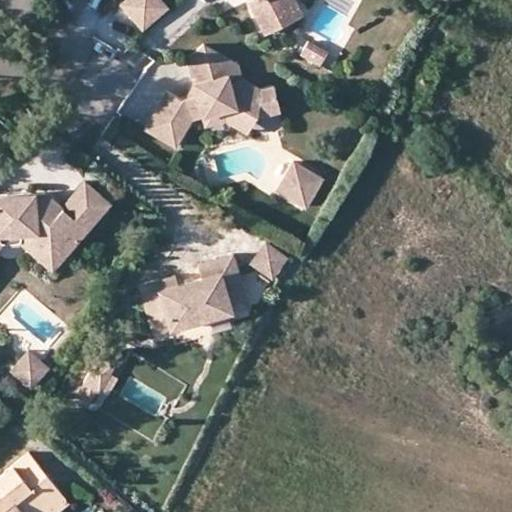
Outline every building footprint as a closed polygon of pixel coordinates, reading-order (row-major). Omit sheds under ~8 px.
[(159,0),(123,0),(121,3),(141,26),(165,6),(159,0)] [(246,0),(263,32),(294,16),(286,0),(246,0)] [(286,0),(294,16),(302,12),(295,0),(286,0)] [(318,63),(326,50),(308,38),(300,52),(318,63)] [(280,129),(284,105),(270,102),(251,91),(248,76),(215,55),(197,66),(200,91),(207,92),(207,101),(205,102),(192,104),(186,108),(165,94),(145,126),(174,144),(191,117),(202,115),(204,125),(226,121),(225,110),(240,113),(256,126),(280,129)] [(201,92),(192,104),(205,102),(207,101),(207,92),(200,91),(201,92)] [(242,138),(256,126),(240,113),(225,110),(226,121),(242,138)] [(305,205),(323,175),(295,158),(278,187),(305,205)] [(52,209),(30,189),(0,190),(0,222),(11,222),(37,246),(44,239),(59,252),(105,200),(81,178),(58,203),(52,209)] [(58,203),(41,188),(30,189),(52,209),(58,203)] [(37,246),(11,222),(0,222),(0,237),(15,237),(47,265),(59,252),(44,239),(37,246)] [(263,243),(249,263),(269,277),(283,258),(263,243)] [(231,253),(196,261),(199,275),(172,282),(158,285),(156,278),(138,283),(145,312),(163,307),(167,325),(226,310),(222,292),(239,288),(231,253)] [(171,275),(156,278),(158,285),(172,282),(171,275)] [(244,306),(239,288),(222,292),(226,310),(244,306)] [(167,325),(163,307),(145,312),(150,329),(167,325)] [(39,356),(26,345),(22,351),(35,361),(39,356)] [(35,361),(22,351),(10,365),(29,381),(45,362),(39,356),(35,361)] [(95,353),(79,382),(94,392),(112,363),(95,353)] [(94,392),(79,382),(72,393),(88,403),(94,392)] [(0,507),(3,511),(37,511),(63,492),(29,449),(0,471),(0,507)] [(53,511),(69,500),(63,492),(37,511),(53,511)]
